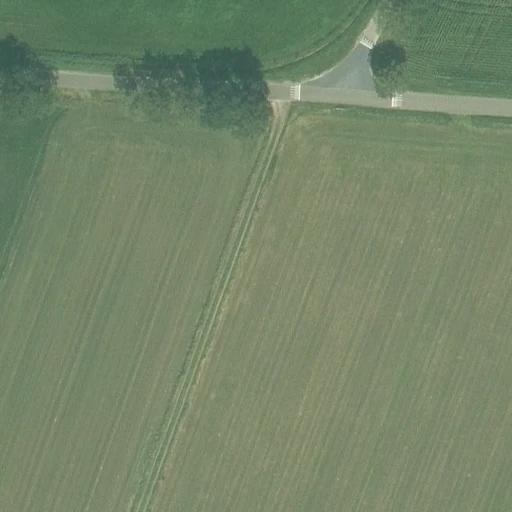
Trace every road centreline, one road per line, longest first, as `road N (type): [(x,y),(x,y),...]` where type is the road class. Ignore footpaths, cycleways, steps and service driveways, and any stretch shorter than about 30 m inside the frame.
road 1 (track): [(144,511),(278,142),(286,92)]
road 2 (unclassified): [(0,72),(342,96)]
road 3 (unclassified): [(511,107),(342,96)]
